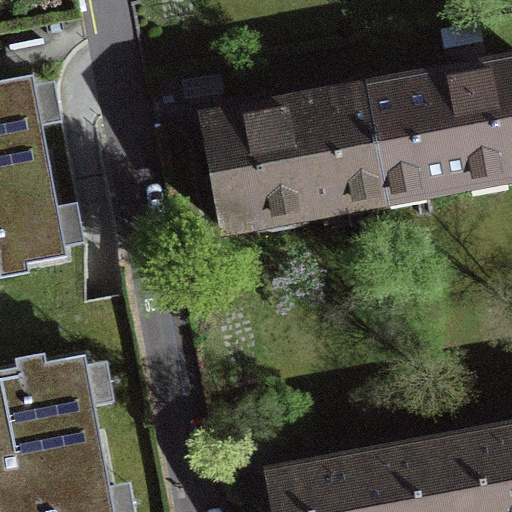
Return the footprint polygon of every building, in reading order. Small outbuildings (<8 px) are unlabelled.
[(511,171),(511,63),(368,90),(388,195),(511,171)] [(0,269),(68,257),(35,76),(0,82),(0,269)] [(368,90),(204,122),(225,226),(388,195),(368,90)] [(114,511),(86,356),(0,372),(0,511),(114,511)] [(511,511),(511,429),(442,443),(455,511),(511,511)] [(455,511),(442,443),(272,475),(278,511),(455,511)]
